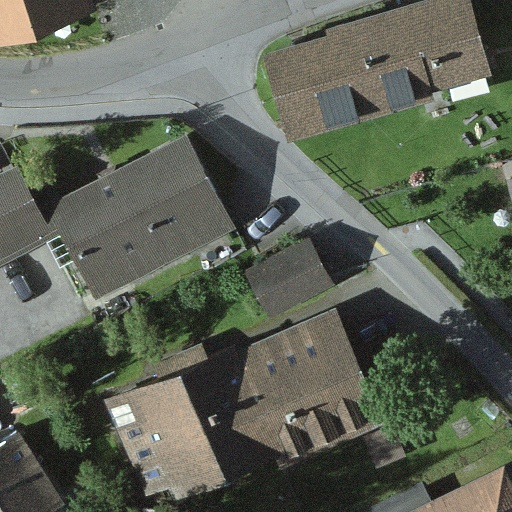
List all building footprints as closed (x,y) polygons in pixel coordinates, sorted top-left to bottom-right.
[(0,0),(0,39),(104,0),(0,0)] [(472,0),(436,0),(269,50),(296,139),(497,79),(472,0)] [(190,136),(51,206),(99,301),(239,231),(190,136)] [(19,166),(0,176),(0,259),(53,232),(19,166)] [(315,234),(242,267),(266,319),(338,286),(315,234)] [(231,343),(104,405),(154,509),(260,458),(268,475),(390,416),(338,309),(238,357),(231,343)] [(0,511),(47,511),(64,502),(19,427),(0,437),(0,511)] [(511,511),(511,481),(506,469),(420,511),(511,511)]
